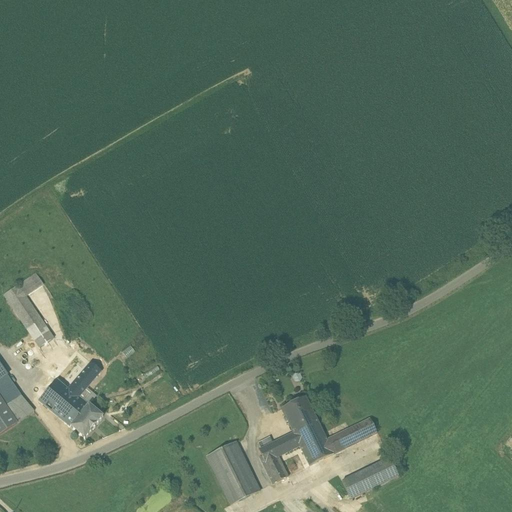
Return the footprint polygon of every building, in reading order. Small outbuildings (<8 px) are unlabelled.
[(36,274),(18,286),(25,297),(43,285),(36,274)] [(25,297),(18,286),(4,295),(39,348),(54,339),(25,297)] [(68,390),(57,381),(39,402),(70,428),(89,406),(79,398),(101,372),(91,363),(68,390)] [(21,397),(7,376),(0,380),(0,397),(6,407),(17,424),(34,412),(21,397)] [(0,397),(0,435),(17,424),(6,407),(0,397)] [(300,447),(324,435),(306,398),(297,402),(294,400),(290,402),(290,406),(281,410),(293,434),(300,447)] [(89,406),(70,428),(85,440),(103,417),(89,406)] [(370,419),(326,440),(333,455),(377,433),(370,419)] [(272,444),(269,446),(275,459),(279,458),(300,447),(293,434),(272,444)] [(324,435),(300,447),(309,467),(333,455),(326,440),(324,435)] [(259,443),(262,450),(269,446),(272,444),(269,438),(259,443)] [(236,444),(207,458),(231,506),(260,491),(236,444)] [(275,459),(269,446),(262,450),(259,451),(262,457),(259,459),(272,485),(288,477),(279,458),(275,459)] [(389,458),(353,477),(361,495),(398,476),(389,458)]
